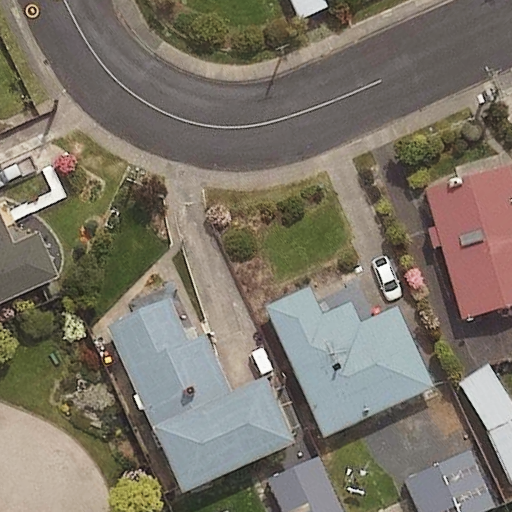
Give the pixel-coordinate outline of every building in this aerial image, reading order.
[(326,12),(320,0),(289,0),(300,24),(326,12)] [(511,177),(508,165),(423,188),(459,318),(511,303),(511,177)] [(0,301),(56,276),(36,231),(11,242),(0,218),(0,301)] [(307,287),(264,306),(322,436),(432,387),(395,304),(359,320),(350,301),(319,315),(307,287)] [(169,299),(107,327),(180,490),(290,441),(262,378),(229,392),(203,334),(187,341),(169,299)] [(511,408),(493,370),(463,384),(511,485),(511,408)] [(493,511),(496,510),(470,455),(403,487),(414,511),(493,511)] [(340,511),(318,463),(268,486),(279,511),(340,511)]
